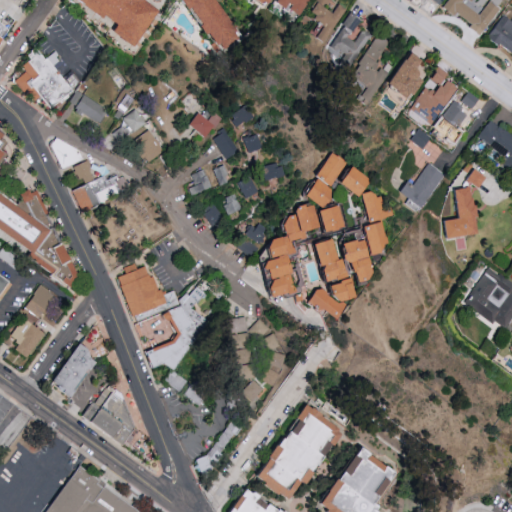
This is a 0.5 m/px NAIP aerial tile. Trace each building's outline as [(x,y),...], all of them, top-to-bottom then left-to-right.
[(0,0),(0,41),(3,39),(10,27),(0,20),(0,0)] [(139,47),(161,10),(146,1),(147,0),(79,0),(121,25),(116,33),(139,47)] [(216,0),(189,0),(222,51),(241,38),(216,0)] [(278,0),(277,3),(298,15),(307,0),(278,0)] [(322,42),(345,9),(337,4),(333,11),(326,6),(329,0),(315,0),(307,13),(322,24),(313,37),(322,42)] [(498,8),(487,1),(479,13),(467,5),(469,0),(447,0),(443,7),(481,32),(498,8)] [(351,61),(368,33),(360,29),(353,41),(348,38),(361,18),(350,11),(328,47),(351,61)] [(378,87),(385,72),(374,66),(387,41),(373,34),(353,74),(378,87)] [(61,82),(72,96),(47,113),(33,96),(26,96),(20,96),(12,84),(14,83),(21,77),(18,73),(25,67),(26,66),(34,61),(29,56),(36,52),(61,82)] [(410,99),(424,81),(417,75),(428,61),(415,52),(390,84),(410,99)] [(429,129),(459,87),(447,78),(450,73),(439,66),(428,80),(438,88),(434,93),(425,86),(406,112),(429,129)] [(69,103),(100,123),(108,109),(77,90),(69,103)] [(479,99),(467,91),(461,101),(473,109),(479,99)] [(111,129),(121,147),(138,138),(151,161),(163,154),(136,107),(137,107),(131,96),(117,103),(127,120),(111,129)] [(468,111),(450,101),(432,133),(455,145),(463,130),(459,128),(468,111)] [(237,128),(253,118),(245,105),(229,115),(237,128)] [(206,137),(219,121),(212,116),(208,120),(199,113),(190,124),(206,137)] [(511,136),(490,120),(478,136),(511,161),(511,162),(509,167),(511,169),(511,136)] [(214,139),(226,159),(238,152),(226,132),(214,139)] [(0,195),(4,199),(5,200),(5,199),(9,194),(16,198),(15,199),(13,205),(20,202),(25,199),(32,195),(34,199),(48,234),(33,256),(20,247),(0,232),(0,136),(1,137),(0,138),(0,143),(4,145),(0,150),(0,154),(6,159),(0,166),(0,195)] [(87,167),(97,169),(105,169),(110,176),(104,179),(88,188),(86,189),(80,182),(76,185),(68,170),(60,173),(49,149),(56,143),(58,141),(62,143),(79,153),(87,167)] [(344,159),(328,152),(317,177),(333,185),(344,159)] [(400,192),(421,208),(445,175),(428,163),(412,185),(407,181),(400,192)] [(230,181),(224,165),(214,169),(219,185),(230,181)] [(370,180),(352,167),(340,183),(358,197),(370,180)] [(188,189),(191,196),(211,187),(203,169),(190,175),(195,185),(188,189)] [(470,181),(482,189),(489,177),(477,170),(470,181)] [(246,199),(259,193),(251,176),(238,182),(246,199)] [(86,189),(88,188),(104,179),(108,184),(116,182),(122,194),(104,204),(88,213),(81,217),(75,204),(72,196),(86,189)] [(334,191),(315,179),(305,197),(323,208),(334,191)] [(483,235),(477,188),(460,190),(463,219),(449,221),(451,239),(483,235)] [(384,218),(393,217),(391,206),(380,208),(377,191),(363,193),(369,226),(365,226),(371,255),(390,252),(384,218)] [(222,199),(229,215),(241,209),(234,193),(222,199)] [(276,298),(298,292),(288,255),(298,253),(290,242),(307,238),(305,233),(321,228),(318,217),(310,204),(296,208),(292,215),(282,222),(286,236),(266,241),(271,258),(262,264),(269,275),(276,298)] [(321,211),(327,234),(346,228),(340,205),(321,211)] [(48,234),(55,246),(59,245),(76,279),(66,293),(29,263),(33,256),(48,234)] [(343,245),(357,284),(376,278),(362,238),(343,245)] [(315,244),(320,265),(322,265),(326,282),(336,279),(342,282),(332,285),(336,301),(329,297),(327,288),(316,291),(309,304),(338,320),(349,300),(358,298),(352,277),(345,274),(342,261),(338,259),(333,240),(315,244)] [(135,270),(137,276),(146,272),(150,283),(154,281),(159,295),(163,293),(170,311),(161,315),(133,325),(118,285),(132,280),(129,272),(135,270)] [(0,278),(8,284),(0,295),(0,278)] [(173,372),(164,366),(150,371),(143,353),(172,341),(176,334),(169,321),(165,323),(161,315),(170,311),(181,307),(197,338),(173,372)] [(270,333),(263,320),(248,328),(255,341),(270,333)] [(46,339),(33,357),(28,354),(12,343),(26,324),(46,339)] [(92,366),(86,374),(83,372),(80,378),(76,384),(70,393),(73,395),(66,402),(46,385),(47,384),(74,347),(80,350),(84,351),(86,362),(92,366)] [(170,371),(163,382),(179,393),(186,382),(170,371)] [(189,387),(183,397),(197,407),(204,397),(189,387)] [(119,395),(133,431),(123,444),(120,448),(114,444),(84,422),(79,419),(84,413),(90,404),(100,410),(109,394),(119,395)] [(331,454),(329,452),(300,492),(297,490),(283,510),(249,485),(303,411),(342,439),(331,454)] [(73,464),(38,509),(35,511),(12,511),(8,509),(0,503),(0,477),(24,493),(30,486),(55,451),(73,464)] [(314,511),(354,456),(392,483),(372,511),(314,511)] [(137,511),(53,511),(56,509),(84,471),(90,476),(132,508),(137,511)] [(230,511),(234,507),(242,496),(259,507),(267,511),(230,511)]
